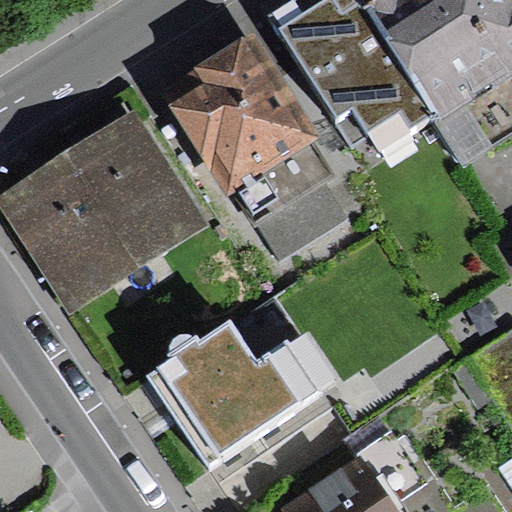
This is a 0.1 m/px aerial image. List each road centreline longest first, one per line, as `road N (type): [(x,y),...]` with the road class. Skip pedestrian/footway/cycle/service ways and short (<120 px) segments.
road 1 (residential): [(143,511),(0,301)]
road 2 (residential): [(0,109),(177,0)]
